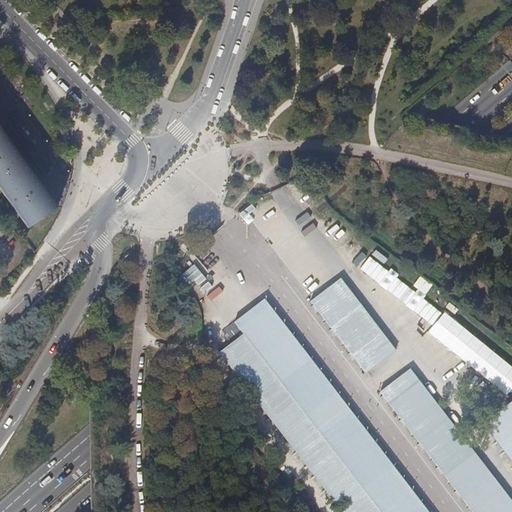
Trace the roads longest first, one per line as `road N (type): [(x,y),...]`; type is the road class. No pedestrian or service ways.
road 1 (trunk): [(511,85),(90,436),(13,511)]
road 2 (trunk): [(73,511),(511,138)]
road 3 (trunk): [(94,217),(95,264),(81,302),(0,435)]
road 4 (residential): [(0,4),(150,159)]
road 5 (residential): [(150,159),(211,97),(244,0)]
road 6 (unclassified): [(0,324),(94,217)]
